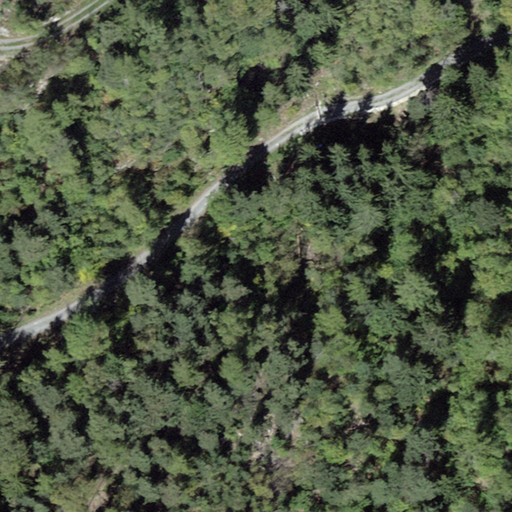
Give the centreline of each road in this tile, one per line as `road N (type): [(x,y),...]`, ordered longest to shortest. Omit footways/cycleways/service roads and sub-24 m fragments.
road 1 (track): [(0,322),(72,293),(181,188),(315,111),(491,36),(511,37)]
road 2 (track): [(151,0),(59,48),(0,36)]
